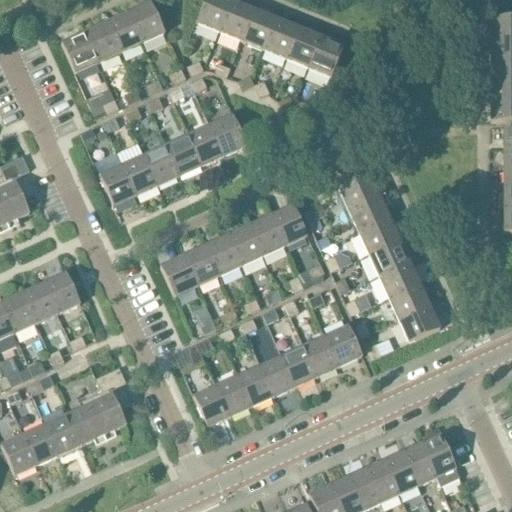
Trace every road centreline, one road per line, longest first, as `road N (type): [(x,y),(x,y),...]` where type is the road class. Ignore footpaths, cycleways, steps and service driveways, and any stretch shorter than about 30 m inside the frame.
road 1 (tertiary): [(202,493),(457,375)]
road 2 (residential): [(102,266),(353,153)]
road 3 (residential): [(202,493),(102,266)]
road 4 (residential): [(102,266),(10,59)]
road 5 (residential): [(511,496),(457,375)]
